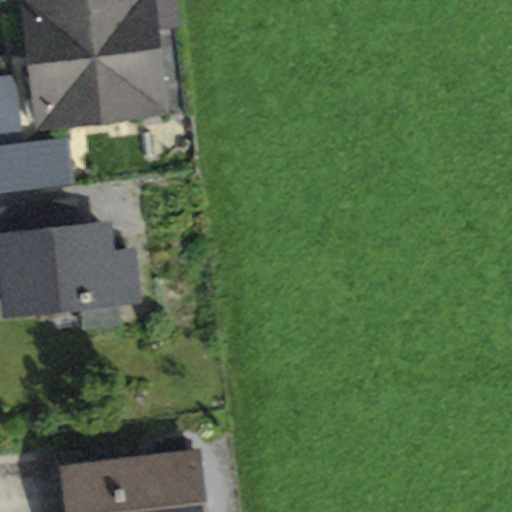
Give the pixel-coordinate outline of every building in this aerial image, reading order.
[(168,114),(165,86),(146,89),(137,13),(156,11),(154,0),(126,0),(127,5),(51,14),(49,0),(21,0),(23,19),(24,26),(43,24),(52,100),(34,102),(37,130),(65,127),(63,108),(138,99),(141,117),(168,114)] [(49,0),(51,14),(127,5),(126,0),(49,0)] [(146,89),(165,86),(156,11),(137,13),(146,89)] [(34,102),(52,100),(43,24),(24,26),(23,19),(0,22),(0,57),(28,54),(34,102)] [(0,85),(0,150),(21,148),(13,84),(0,85)] [(65,127),(141,117),(138,99),(63,108),(65,127)] [(0,150),(0,184),(64,177),(59,144),(21,148),(0,150)] [(6,239),(74,231),(71,204),(3,212),(6,239)] [(1,239),(9,311),(136,296),(131,254),(109,256),(105,227),(74,231),(6,239),(1,239)] [(69,472),(73,511),(200,511),(194,457),(69,472)]
